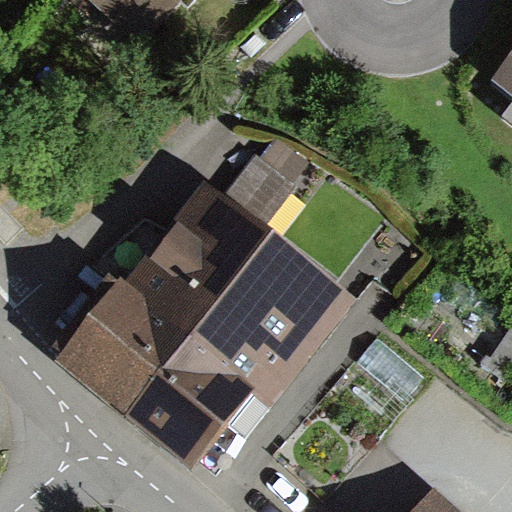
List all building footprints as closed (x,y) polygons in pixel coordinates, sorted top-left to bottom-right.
[(99,0),(90,10),(138,54),(188,0),(99,0)] [(511,59),(490,88),(511,104),(511,119),(507,126),(511,129),(511,59)] [(268,227),(316,167),(277,137),(229,197),(268,227)] [(123,293),(110,283),(51,357),(59,364),(53,372),(190,483),(199,471),(217,485),(357,312),(206,190),(123,293)] [(511,334),(493,366),(511,377),(511,334)] [(455,511),(437,495),(420,511),(455,511)]
